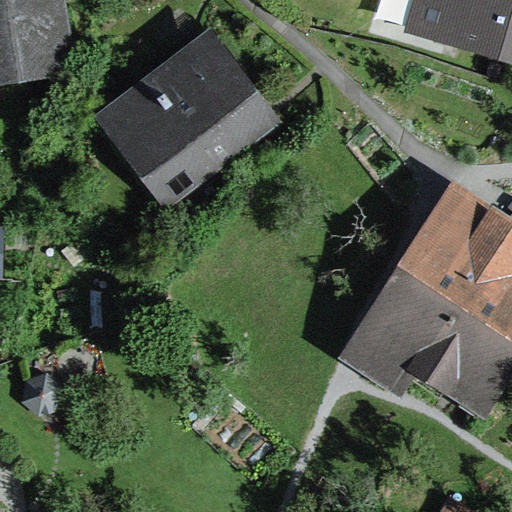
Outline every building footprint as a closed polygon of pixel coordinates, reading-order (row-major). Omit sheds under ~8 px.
[(0,0),(0,76),(64,66),(53,0),(0,0)] [(511,0),(421,0),(414,26),(511,55),(511,0)] [(176,190),(268,121),(226,64),(210,77),(180,64),(105,120),(120,141),(132,132),(176,190)] [(511,235),(461,203),(406,287),(477,335),(485,321),(506,336),(511,327),(511,235)] [(485,321),(477,335),(406,287),(362,354),(404,382),(421,355),(471,388),(461,403),(481,416),(495,394),(490,390),(511,356),(511,340),(506,336),(485,321)] [(470,511),(456,503),(450,511),(470,511)]
